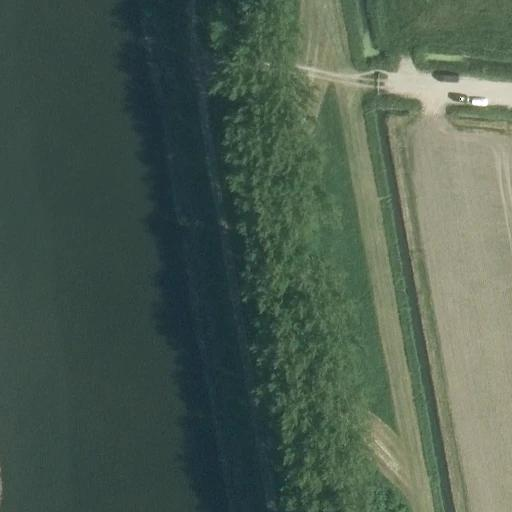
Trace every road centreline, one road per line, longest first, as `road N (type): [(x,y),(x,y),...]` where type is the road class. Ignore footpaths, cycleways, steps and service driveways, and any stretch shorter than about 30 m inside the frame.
road 1 (track): [(361,81),(191,66),(269,511)]
road 2 (unclassified): [(511,94),(361,81)]
